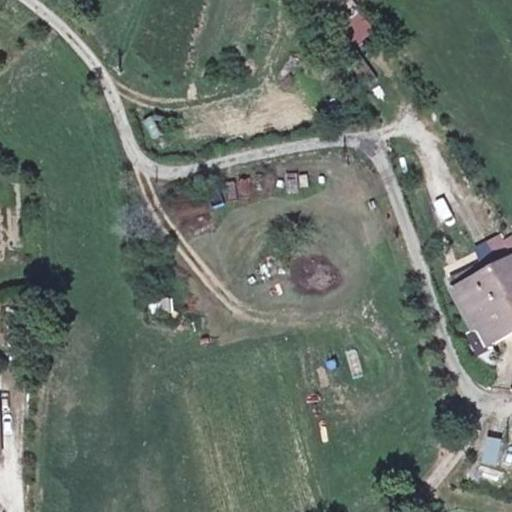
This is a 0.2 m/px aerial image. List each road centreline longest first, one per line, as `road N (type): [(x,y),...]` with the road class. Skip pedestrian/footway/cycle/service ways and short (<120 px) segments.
road 1 (residential): [(24,0),(85,55),(149,166),(178,172),(350,140),(370,148),(385,169),(461,375),(482,401)]
road 2 (track): [(399,511),(472,436),(482,401)]
